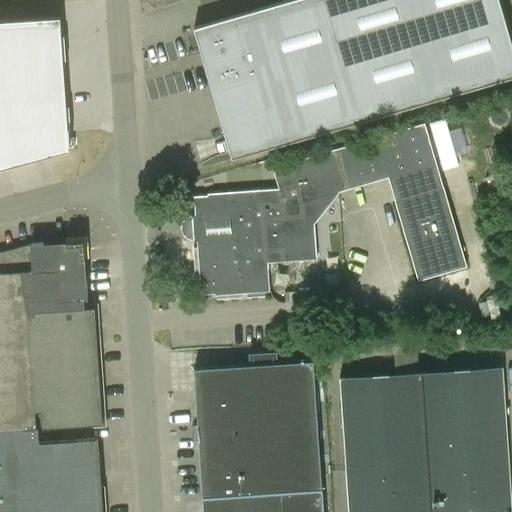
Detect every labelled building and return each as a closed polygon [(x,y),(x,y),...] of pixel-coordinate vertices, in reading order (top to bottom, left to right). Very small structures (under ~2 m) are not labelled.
[(0,0),(0,8),(11,8),(10,0),(0,0)] [(252,82),(273,147),(511,69),(511,32),(501,0),(286,0),(195,29),(216,93),(252,82)] [(0,20),(0,168),(70,150),(60,17),(0,20)] [(429,122),(443,170),(459,165),(446,123),(445,118),(429,122)] [(194,197),(195,215),(192,216),(186,219),(182,223),(181,229),(183,236),(188,240),(194,241),(197,241),(198,247),(193,248),(195,273),(199,273),(201,295),(215,294),(215,295),(217,295),(217,299),(241,297),(241,294),(247,293),(247,296),(265,295),(265,292),(270,292),(268,263),(317,259),(314,224),(340,192),(388,178),(418,281),(466,267),(425,124),(273,168),(279,189),(208,194),(208,196),(194,197)] [(38,244),(0,253),(0,431),(39,429),(39,428),(103,424),(95,307),(88,308),(84,241),(38,244)] [(202,482),(321,475),(314,360),(194,368),(202,482)] [(340,378),(349,511),(511,511),(511,505),(503,367),(340,378)] [(39,429),(0,431),(0,511),(103,511),(99,439),(40,443),(39,429)] [(323,511),(321,475),(202,482),(203,511),(323,511)]
